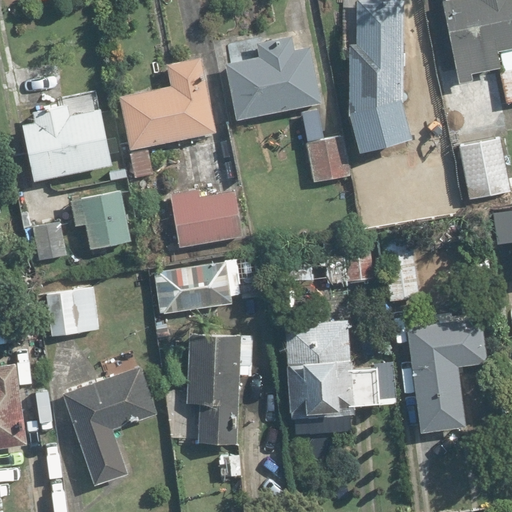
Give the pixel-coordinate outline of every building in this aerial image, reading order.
[(410,0),(363,0),(362,40),(355,39),(354,111),(366,147),(419,129),(409,99),(410,0)] [(511,0),(467,0),(448,3),(458,81),(479,78),(478,69),(503,65),(507,98),(511,97),(511,0)] [(295,32),(260,39),(263,54),(230,60),(241,115),(324,98),(313,44),(298,47),(295,32)] [(178,85),(124,94),(136,172),(156,169),(152,142),(220,131),(208,53),(173,59),(178,85)] [(116,160),(104,106),(75,112),(73,101),(38,108),(40,120),(28,122),(40,176),(116,160)] [(348,135),(311,139),(316,178),(352,174),(348,135)] [(511,180),(506,137),(463,143),(470,193),(511,187),(511,180)] [(212,192),(211,185),(174,191),(183,244),(245,234),(237,187),(212,192)] [(73,198),(78,224),(86,222),(90,245),(135,236),(126,188),(73,198)] [(511,212),(501,213),(503,256),(511,255),(511,212)] [(65,222),(37,224),(39,248),(66,246),(65,222)] [(415,227),(384,230),(391,297),(423,294),(415,227)] [(376,243),(327,242),(327,279),(375,279),(376,243)] [(258,255),(156,268),(162,311),(263,298),(258,255)] [(96,287),(50,293),(55,335),(102,328),(96,287)] [(34,295),(0,299),(0,340),(40,334),(34,295)] [(423,425),(469,421),(463,361),(490,358),(486,316),(413,323),(423,425)] [(295,414),(361,413),(360,355),(352,355),(351,318),(292,319),(295,414)] [(193,327),(190,400),(201,401),(200,439),(240,441),(243,374),(255,374),(257,330),(193,327)] [(165,409),(148,362),(67,390),(99,479),(133,467),(118,425),(165,409)] [(0,446),(29,443),(21,376),(0,378),(0,446)] [(226,449),(225,474),(244,475),(243,488),(275,489),(276,450),(226,449)]
